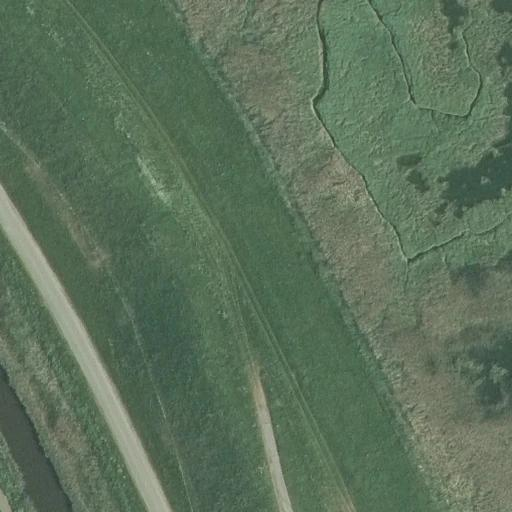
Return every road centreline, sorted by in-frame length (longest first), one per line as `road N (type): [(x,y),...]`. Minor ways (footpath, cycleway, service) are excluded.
road 1 (track): [(313,511),(165,194),(27,0)]
road 2 (unclassified): [(159,511),(0,207)]
